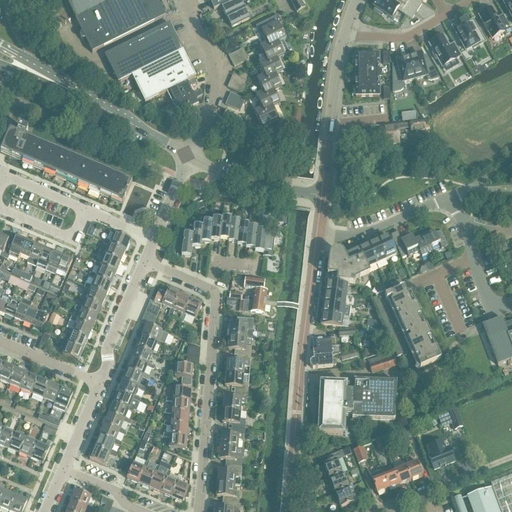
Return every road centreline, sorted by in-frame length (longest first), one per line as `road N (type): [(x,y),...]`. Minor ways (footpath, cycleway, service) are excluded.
road 1 (residential): [(288,511),(315,237)]
road 2 (residential): [(198,511),(213,320),(208,290)]
road 3 (residential): [(187,156),(35,73)]
road 4 (residential): [(323,195),(342,37)]
road 5 (residential): [(323,195),(260,187),(187,156)]
road 6 (residential): [(315,237),(359,236),(449,196)]
road 7 (residential): [(342,37),(400,39),(474,0)]
road 8 (residential): [(98,382),(144,261)]
road 9 (residential): [(449,196),(492,310)]
